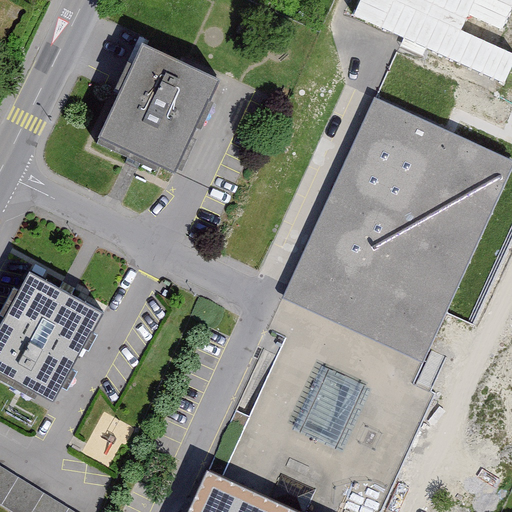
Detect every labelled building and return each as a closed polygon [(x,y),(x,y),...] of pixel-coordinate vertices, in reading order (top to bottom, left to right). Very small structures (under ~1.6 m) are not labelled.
[(511,0),(360,0),(353,21),(508,76),(511,65),(511,46),(463,29),(468,15),(505,28),(511,6),(511,0)] [(218,87),(143,51),(99,143),(174,178),(218,87)] [(379,511),(511,220),(511,178),(369,114),(188,511),(379,511)] [(102,320),(30,281),(0,337),(0,383),(53,412),(102,320)] [(86,511),(35,489),(24,511),(86,511)]
